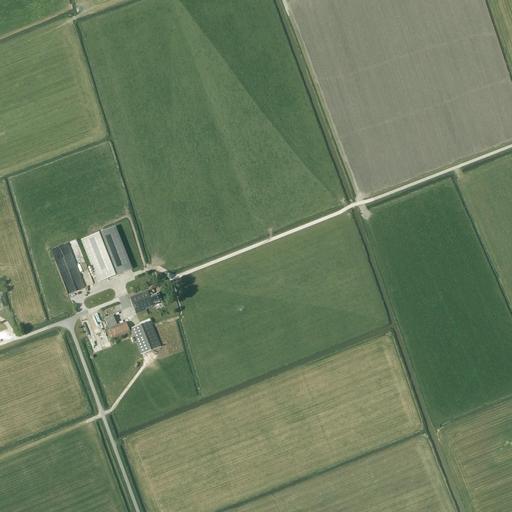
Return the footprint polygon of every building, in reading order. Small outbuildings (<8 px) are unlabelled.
[(115,227),(83,239),(100,282),(132,270),(115,227)] [(147,290),(129,297),(136,316),(156,308),(155,305),(158,304),(158,302),(160,301),(157,293),(152,295),(152,294),(149,295),(147,290)] [(105,316),(121,310),(119,305),(103,311),(105,316)] [(117,325),(113,315),(105,318),(109,328),(107,329),(111,340),(130,332),(126,321),(117,325)] [(131,328),(141,354),(161,346),(151,320),(131,328)]
